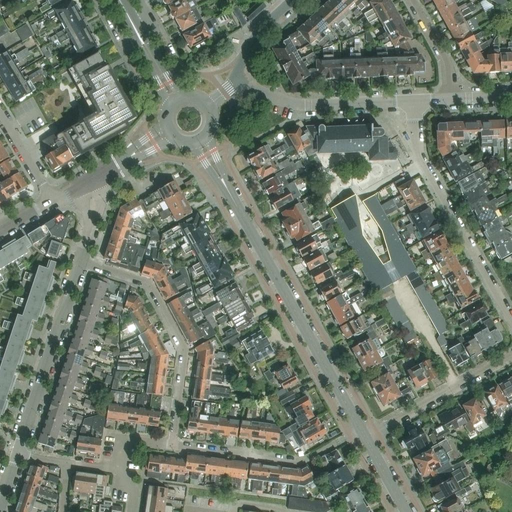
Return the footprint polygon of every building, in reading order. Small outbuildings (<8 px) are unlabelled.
[(41,14),(51,9),(50,7),(51,7),(51,6),(61,0),(46,0),(48,1),(41,5),(42,7),(39,9),(41,14)] [(175,19),(179,16),(190,10),(197,6),(194,0),(181,0),(169,7),(169,8),(171,11),(171,12),(170,14),(172,17),(174,18),(174,17),(175,19)] [(325,5),(348,29),(349,29),(349,30),(353,27),(345,18),(350,13),(347,10),(348,10),(338,0),(329,0),(327,3),(328,3),(326,5),(325,5)] [(338,0),(348,10),(349,9),(354,4),(361,11),(364,8),(357,0),(338,0)] [(364,16),(366,19),(392,5),(392,4),(391,5),(390,3),(391,2),(389,0),(374,0),(369,3),(372,10),(363,15),(364,16)] [(438,0),(434,3),(434,2),(436,5),(435,5),(439,12),(454,4),(452,0),(438,0)] [(484,0),(479,3),(484,11),(493,7),(493,6),(484,0)] [(63,5),(46,14),(49,19),(56,15),(60,23),(80,12),(75,3),(72,5),(71,3),(68,4),(67,2),(63,5)] [(260,2),(245,16),(250,21),(265,7),(260,2)] [(454,4),(439,12),(443,19),(444,19),(445,21),(444,21),(468,8),(466,6),(465,4),(457,8),(454,4)] [(348,29),(325,5),(324,7),(323,6),(316,13),(315,14),(329,28),(329,27),(335,22),(344,33),(348,29)] [(392,5),(366,19),(368,24),(377,19),(381,25),(394,18),(396,16),(398,15),(394,7),(393,7),(391,5),(392,5)] [(237,6),(231,9),(236,18),(237,18),(242,15),(237,6)] [(177,25),(181,32),(196,23),(198,27),(212,19),(209,14),(201,19),(195,8),(189,12),(176,20),(178,25),(177,25)] [(468,8),(444,21),(445,21),(446,24),(445,24),(449,31),(465,22),(462,18),(470,13),(468,9),(468,8)] [(10,11),(2,15),(5,19),(12,15),(10,11)] [(64,30),(56,35),(58,39),(86,24),(86,23),(84,24),(83,22),(85,21),(84,20),(80,12),(60,23),(64,30)] [(306,23),(327,46),(328,46),(333,43),(323,33),(328,28),(329,28),(315,14),(314,14),(307,21),(308,22),(306,23)] [(364,16),(357,22),(359,25),(363,21),(366,19),(364,16)] [(404,26),(399,17),(382,27),(385,33),(377,38),(379,42),(405,28),(404,28),(403,26),(404,26)] [(212,19),(198,27),(182,36),(183,37),(185,36),(187,39),(185,40),(189,48),(193,45),(195,48),(205,42),(203,40),(209,37),(207,32),(213,29),(214,23),(216,22),(214,18),(212,19)] [(0,23),(0,30),(3,36),(9,32),(3,22),(0,23)] [(465,22),(449,31),(453,38),(454,38),(455,40),(454,40),(454,41),(470,32),(470,33),(478,28),(476,24),(475,23),(467,27),(465,22)] [(300,36),(309,45),(310,45),(315,41),(322,48),(327,46),(306,23),(306,24),(304,25),(297,31),(297,32),(300,36)] [(69,39),(73,46),(93,35),(88,26),(86,27),(85,25),(87,24),(86,24),(58,39),(60,44),(69,39)] [(26,25),(15,31),(19,36),(29,30),(26,25)] [(405,28),(379,42),(382,47),(390,42),(394,49),(399,46),(403,43),(407,41),(411,39),(407,30),(406,31),(404,29),(405,28)] [(19,36),(22,42),(33,36),(29,30),(19,36)] [(309,45),(300,36),(297,32),(289,37),(286,35),(280,41),(282,45),(272,50),(272,51),(274,51),(278,59),(280,57),(281,59),(279,60),(279,61),(296,52),(309,45)] [(367,33),(366,33),(365,33),(365,41),(366,41),(366,43),(374,43),(368,32),(367,32),(367,33)] [(470,32),(454,41),(460,50),(475,41),(475,42),(483,37),(481,32),(472,37),(470,33),(470,32)] [(77,53),(72,56),(76,63),(79,61),(81,60),(80,59),(90,54),(94,51),(93,49),(96,47),(95,45),(97,44),(96,42),(93,35),(73,46),(77,53)] [(475,41),(460,50),(464,57),(466,59),(470,57),(478,52),(488,47),(492,40),(491,39),(486,42),(478,46),(475,42),(475,41)] [(407,41),(403,43),(408,52),(409,71),(410,71),(413,71),(416,71),(416,73),(424,73),(424,64),(425,64),(425,63),(424,63),(420,56),(413,57),(413,52),(408,44),(407,41)] [(507,49),(498,50),(499,68),(499,73),(501,73),(501,74),(508,74),(508,72),(511,72),(511,42),(510,43),(508,43),(508,48),(507,48),(507,49)] [(359,43),(354,44),(354,49),(356,78),(358,77),(358,78),(368,78),(369,78),(368,58),(367,58),(360,58),(359,43)] [(396,57),(395,57),(396,77),(397,77),(410,76),(413,76),(413,71),(410,71),(409,71),(408,52),(403,43),(399,46),(403,53),(403,57),(396,57)] [(487,56),(486,56),(487,61),(488,73),(499,73),(499,68),(498,50),(498,46),(493,46),(493,55),(487,56)] [(322,49),(323,60),(316,61),(316,69),(316,74),(316,79),(316,80),(326,80),(326,79),(329,79),(329,80),(328,50),(328,49),(328,48),(322,49)] [(381,48),(376,48),(376,58),(368,58),(369,78),(380,77),(380,76),(382,76),(382,77),(381,48)] [(395,57),(387,57),(386,50),(385,48),(381,48),(382,77),(382,76),(385,76),(385,77),(396,77),(395,57)] [(7,51),(0,55),(0,69),(28,52),(26,49),(14,56),(13,55),(10,57),(7,51)] [(333,60),(332,49),(328,50),(329,80),(329,79),(331,79),(331,80),(342,79),(341,59),(333,60)] [(349,49),(350,59),(341,59),(342,79),(353,79),(353,78),(355,78),(354,49),(349,49)] [(47,51),(43,54),(45,58),(46,59),(51,56),(48,50),(47,51)] [(2,81),(6,79),(19,71),(16,66),(19,64),(18,63),(30,56),(28,52),(0,69),(0,77),(1,79),(1,80),(2,81)] [(296,52),(279,61),(284,70),(286,69),(287,70),(285,72),(286,73),(311,59),(312,59),(315,57),(313,53),(300,60),(296,52)] [(470,57),(466,59),(467,61),(473,73),(481,73),(481,74),(488,73),(487,61),(483,61),(480,54),(479,52),(470,57)] [(72,68),(72,69),(98,115),(111,137),(127,128),(124,123),(134,117),(121,95),(122,94),(118,87),(117,87),(115,84),(116,83),(112,76),(111,77),(103,63),(104,62),(100,55),(99,56),(98,54),(72,68)] [(316,79),(316,74),(316,69),(310,70),(307,71),(305,68),(313,63),(312,59),(311,59),(286,73),(287,74),(289,73),(290,75),(288,76),(292,84),(291,84),(291,85),(302,79),(302,81),(309,77),(310,79),(316,79)] [(20,73),(7,80),(3,83),(4,84),(7,88),(6,88),(7,90),(8,89),(10,92),(41,73),(39,70),(32,74),(27,77),(27,76),(23,79),(20,73)] [(41,73),(10,92),(12,95),(11,96),(12,97),(12,98),(14,100),(14,101),(15,103),(36,90),(32,85),(35,83),(36,85),(45,79),(41,73)] [(75,158),(92,149),(103,143),(102,142),(111,137),(98,115),(94,118),(93,116),(60,135),(62,139),(65,145),(73,158),(75,157),(75,158)] [(480,123),(480,133),(480,140),(480,141),(488,140),(488,148),(493,148),(492,127),(492,121),(490,121),(490,122),(487,122),(487,121),(480,122),(480,123)] [(493,121),(492,121),(492,127),(493,148),(497,147),(497,140),(504,140),(504,127),(503,122),(503,121),(496,121),(496,122),(493,122),(493,121)] [(451,123),(451,124),(451,131),(449,131),(450,142),(458,141),(458,149),(463,148),(462,128),(462,122),(460,123),(460,124),(458,124),(458,123),(451,123)] [(462,122),(462,128),(463,148),(463,149),(470,145),(469,143),(469,140),(469,133),(480,133),(480,123),(473,123),(472,122),(465,122),(466,123),(463,123),(463,122),(462,122)] [(439,124),(435,124),(435,127),(436,127),(436,132),(436,134),(436,139),(437,139),(437,140),(437,148),(437,149),(442,158),(447,155),(452,152),(449,147),(450,147),(450,142),(449,131),(451,131),(451,124),(445,124),(439,124)] [(317,139),(318,151),(318,154),(369,152),(369,161),(373,161),(373,160),(383,159),(383,160),(386,160),(386,159),(394,159),(396,156),(396,152),(389,141),(391,140),(390,139),(384,143),(381,138),(382,137),(383,136),(383,135),(383,133),(383,132),(382,131),(380,130),(379,130),(372,130),(372,126),(370,126),(370,125),(369,125),(369,126),(364,126),(364,128),(326,130),(326,126),(307,127),(307,130),(306,130),(311,139),(317,139)] [(308,157),(315,153),(318,151),(317,139),(311,139),(306,130),(303,132),(302,131),(302,132),(300,133),(298,130),(297,128),(294,129),(288,133),(299,152),(304,149),(308,157)] [(62,139),(60,135),(58,132),(41,142),(45,148),(62,139)] [(62,139),(45,148),(49,155),(64,146),(65,145),(62,139)] [(63,163),(72,158),(65,146),(64,146),(49,155),(45,157),(53,170),(63,164),(63,163)] [(247,156),(246,157),(247,159),(247,161),(248,163),(250,164),(251,165),(252,165),(253,168),(274,157),(281,153),(285,151),(283,146),(278,148),(267,154),(266,152),(263,147),(261,148),(260,148),(257,149),(257,151),(255,152),(247,156)] [(0,162),(5,160),(9,157),(5,150),(4,151),(3,149),(0,150),(0,162)] [(447,157),(443,159),(444,161),(444,162),(445,165),(447,166),(449,170),(450,171),(466,161),(466,162),(474,157),(472,153),(464,157),(460,150),(447,157)] [(318,158),(315,153),(308,157),(311,162),(318,158)] [(253,168),(251,169),(258,181),(273,173),(273,174),(283,169),(284,170),(285,170),(291,166),(290,164),(287,160),(281,163),(280,164),(279,164),(278,164),(277,164),(277,163),(274,157),(253,168)] [(9,159),(0,164),(0,172),(3,177),(7,175),(9,178),(0,184),(9,198),(10,197),(11,197),(16,195),(16,193),(19,191),(20,192),(24,189),(25,188),(25,186),(26,186),(25,185),(25,184),(23,181),(22,180),(9,159)] [(466,161),(450,171),(450,172),(450,173),(451,176),(453,177),(456,182),(460,179),(481,168),(478,164),(470,168),(466,162),(466,161)] [(299,162),(294,165),(297,170),(297,171),(303,168),(299,162)] [(262,184),(261,185),(261,186),(262,185),(264,188),(263,188),(264,189),(264,191),(265,193),(267,194),(268,195),(274,192),(288,184),(284,177),(288,175),(297,170),(294,165),(291,166),(285,170),(284,170),(275,175),(275,177),(262,184)] [(472,174),(461,181),(457,183),(456,184),(458,188),(459,187),(460,188),(459,190),(461,192),(462,193),(463,194),(484,183),(480,176),(475,179),(472,174)] [(397,189),(406,184),(403,178),(394,183),(397,189)] [(185,184),(187,188),(193,185),(191,180),(185,184)] [(412,181),(397,189),(399,193),(401,195),(397,197),(400,202),(418,192),(417,192),(415,189),(416,189),(416,188),(417,188),(413,180),(412,181)] [(145,213),(147,212),(164,202),(180,193),(174,181),(167,185),(164,187),(162,186),(159,187),(159,190),(157,191),(159,195),(161,198),(151,204),(147,196),(139,201),(141,205),(145,213)] [(275,197),(270,200),(273,205),(271,206),(273,210),(274,211),(278,208),(287,203),(290,208),(296,204),(292,198),(292,199),(288,192),(295,188),(292,182),(274,193),(273,193),(273,194),(274,194),(275,195),(274,196),(275,197)] [(484,183),(463,194),(461,195),(462,197),(462,196),(462,195),(463,195),(465,198),(463,199),(467,206),(485,196),(485,197),(491,193),(484,182),(484,183)] [(0,202),(2,202),(2,203),(8,199),(8,198),(9,198),(0,184),(0,183),(0,202)] [(158,214),(160,217),(185,203),(183,199),(184,198),(181,192),(180,193),(164,202),(168,208),(158,214)] [(410,211),(420,206),(424,203),(425,203),(421,195),(420,196),(419,196),(417,193),(418,193),(418,192),(400,202),(403,207),(406,205),(410,211)] [(495,199),(491,201),(488,203),(485,197),(485,196),(467,206),(471,213),(473,212),(475,216),(474,217),(473,216),(474,217),(500,203),(501,202),(508,198),(505,193),(495,199)] [(391,262),(383,266),(363,237),(355,195),(331,209),(335,217),(333,218),(374,294),(377,292),(388,286),(405,276),(416,271),(397,236),(391,225),(375,196),(363,203),(383,235),(391,262)] [(303,203),(291,210),(282,214),(285,219),(282,221),(283,223),(282,225),(283,228),(286,228),(286,230),(307,218),(303,211),(307,208),(306,206),(314,201),(311,196),(303,201),(302,201),(303,203)] [(130,203),(120,208),(141,226),(142,224),(138,217),(144,214),(138,204),(136,200),(134,201),(132,200),(130,201),(130,203)] [(395,205),(392,200),(381,206),(384,211),(389,208),(395,205)] [(500,203),(474,217),(477,220),(478,221),(478,223),(479,225),(481,226),(481,227),(497,218),(501,216),(497,210),(496,210),(495,208),(501,205),(503,204),(501,202),(500,203)] [(185,203),(160,217),(162,221),(172,215),(176,222),(187,216),(192,214),(191,213),(192,213),(190,208),(188,208),(185,203)] [(425,205),(421,208),(408,214),(408,215),(406,216),(411,224),(398,231),(400,235),(407,231),(431,218),(429,214),(430,214),(429,212),(429,210),(428,208),(426,207),(425,205)] [(141,226),(120,208),(117,219),(115,220),(114,222),(115,224),(115,225),(131,230),(132,225),(140,227),(141,226)] [(506,213),(497,218),(481,227),(480,228),(481,229),(480,228),(482,227),(484,231),(482,232),(486,239),(503,229),(500,223),(503,222),(503,221),(508,218),(506,213)] [(159,245),(159,251),(163,248),(173,243),(170,237),(176,234),(175,233),(181,230),(184,237),(205,225),(201,218),(198,219),(197,217),(200,215),(200,214),(195,216),(162,235),(160,243),(161,244),(159,245)] [(62,216),(59,216),(51,221),(49,221),(47,223),(46,224),(44,225),(40,228),(48,240),(65,219),(62,216)] [(320,227),(322,231),(335,224),(332,217),(319,225),(317,222),(311,225),(307,218),(286,230),(287,231),(286,233),(288,236),(290,236),(291,238),(294,236),(296,239),(294,240),(294,241),(296,240),(320,227)] [(418,241),(435,232),(439,229),(438,228),(438,226),(437,223),(435,222),(434,221),(433,221),(431,218),(407,231),(410,236),(414,233),(418,241)] [(61,245),(63,240),(64,238),(65,237),(66,234),(65,233),(69,224),(68,221),(65,219),(48,240),(61,245)] [(393,223),(391,225),(397,236),(399,235),(393,223)] [(113,232),(111,236),(135,244),(136,240),(131,238),(131,237),(129,237),(131,230),(115,225),(114,227),(113,228),(112,231),(113,232)] [(205,225),(184,237),(188,243),(181,246),(183,251),(211,235),(211,234),(208,236),(206,234),(209,232),(205,225)] [(27,236),(30,240),(33,245),(39,241),(41,245),(43,246),(48,240),(40,228),(38,229),(37,228),(34,230),(34,231),(27,236)] [(503,229),(486,239),(490,246),(492,245),(494,249),(492,249),(492,248),(491,249),(492,250),(494,249),(509,240),(511,238),(511,234),(504,230),(503,229)] [(440,231),(435,234),(422,241),(421,242),(425,250),(420,253),(422,257),(445,245),(443,241),(445,240),(444,238),(444,237),(442,233),(441,233),(440,231)] [(211,235),(183,251),(185,254),(192,250),(196,257),(216,246),(212,238),(210,240),(209,237),(212,236),(211,235)] [(108,247),(107,248),(123,254),(123,253),(142,259),(145,248),(135,244),(111,236),(110,241),(108,246),(108,247)] [(14,241),(8,244),(20,264),(23,262),(21,257),(29,252),(26,248),(30,245),(28,241),(25,237),(16,242),(14,241)] [(320,250),(321,249),(327,246),(325,242),(320,245),(319,242),(314,245),(310,237),(295,246),(296,247),(296,249),(297,251),(299,252),(302,257),(319,248),(320,250)] [(62,245),(61,245),(48,240),(43,246),(49,248),(47,254),(50,257),(52,258),(57,259),(59,251),(61,251),(62,248),(61,247),(62,245)] [(500,260),(504,258),(511,253),(511,244),(509,240),(494,249),(494,250),(494,252),(496,254),(497,255),(498,256),(497,257),(498,257),(500,259),(499,260),(500,260)] [(3,250),(0,251),(0,255),(6,266),(14,261),(17,266),(20,264),(8,244),(2,248),(3,250)] [(445,245),(422,257),(425,261),(430,258),(434,265),(452,255),(451,254),(452,253),(450,249),(448,248),(448,247),(447,248),(445,245)] [(199,263),(192,267),(194,271),(197,269),(223,255),(222,255),(219,256),(218,254),(220,253),(216,246),(196,257),(199,263)] [(123,254),(107,248),(106,251),(106,252),(104,257),(104,259),(110,261),(109,263),(137,273),(142,259),(123,253),(123,254)] [(143,270),(141,274),(142,275),(143,276),(145,277),(147,276),(150,277),(155,263),(157,249),(153,249),(151,262),(146,260),(143,270)] [(327,261),(321,249),(320,250),(303,259),(304,261),(303,263),(304,265),(306,265),(307,267),(310,265),(312,269),(309,270),(309,271),(324,263),(327,261)] [(158,253),(157,260),(158,262),(162,263),(162,262),(165,261),(160,252),(158,253)] [(330,262),(337,258),(334,253),(327,257),(330,262)] [(197,269),(194,271),(197,275),(204,271),(207,277),(227,266),(223,259),(221,260),(220,258),(223,256),(223,255),(197,269)] [(434,265),(438,272),(432,275),(435,279),(457,266),(455,263),(456,262),(456,261),(456,260),(454,256),(452,256),(452,255),(434,265)] [(501,262),(503,266),(511,261),(509,257),(501,262)] [(29,274),(28,277),(51,285),(53,280),(53,278),(51,277),(53,271),(56,263),(49,261),(46,269),(38,267),(35,276),(30,274),(29,274)] [(355,261),(349,264),(352,270),(358,267),(355,261)] [(164,266),(155,263),(150,277),(154,278),(154,280),(156,284),(169,276),(164,266)] [(335,279),(342,275),(340,271),(334,274),(333,271),(329,263),(310,273),(311,274),(311,276),(312,279),(314,279),(317,284),(329,278),(331,281),(335,279)] [(206,284),(197,289),(198,291),(201,295),(234,276),(234,275),(230,277),(229,275),(231,273),(227,266),(207,277),(211,284),(207,286),(206,284)] [(457,266),(435,279),(437,283),(442,280),(446,287),(464,277),(464,276),(464,274),(462,271),(461,270),(460,269),(459,270),(457,266)] [(185,268),(179,271),(181,276),(172,281),(169,276),(156,284),(158,288),(159,288),(161,292),(188,277),(185,268)] [(354,274),(352,270),(342,275),(335,279),(331,281),(332,283),(320,290),(323,295),(321,296),(323,300),(325,299),(326,301),(344,291),(339,282),(346,279),(348,279),(354,276),(354,274)] [(419,276),(416,271),(405,276),(409,282),(419,276)] [(419,276),(409,282),(411,286),(421,281),(419,276)] [(28,277),(27,281),(33,283),(30,292),(45,297),(47,291),(49,292),(49,290),(51,285),(28,277)] [(107,285),(109,280),(98,277),(97,281),(92,279),(89,288),(87,287),(104,293),(107,285)] [(166,301),(170,298),(179,293),(176,288),(185,283),(188,289),(191,287),(188,277),(161,292),(163,295),(163,297),(164,299),(165,300),(166,301)] [(445,297),(447,301),(469,288),(467,285),(468,284),(468,283),(468,282),(466,278),(465,278),(464,277),(446,287),(450,294),(445,297)] [(421,281),(411,286),(413,291),(424,285),(421,281)] [(228,282),(208,293),(210,297),(216,295),(221,304),(218,305),(218,304),(216,304),(202,312),(203,314),(204,317),(222,307),(242,296),(239,291),(240,289),(238,286),(236,285),(236,286),(235,284),(230,286),(228,282)] [(424,285),(413,291),(415,295),(426,289),(424,285)] [(377,292),(380,296),(390,290),(388,286),(377,292)] [(104,293),(87,287),(87,288),(89,288),(86,296),(85,295),(85,296),(109,303),(110,299),(103,297),(104,293)] [(459,310),(474,302),(478,299),(477,298),(478,296),(476,293),(474,292),(473,291),(471,292),(469,288),(447,301),(449,305),(455,302),(459,310)] [(426,289),(415,295),(418,299),(428,293),(426,289)] [(392,294),(390,290),(380,296),(382,300),(392,294)] [(21,299),(20,303),(43,310),(44,305),(45,303),(43,302),(45,297),(30,292),(27,301),(22,299),(21,299)] [(172,302),(167,304),(170,309),(169,309),(172,315),(186,307),(183,301),(191,297),(189,292),(172,302)] [(332,315),(361,299),(362,298),(363,298),(361,293),(349,300),(346,293),(342,295),(341,295),(327,303),(328,305),(326,305),(327,307),(328,309),(329,310),(330,309),(333,314),(331,315),(332,315)] [(428,293),(418,299),(420,303),(431,297),(428,293)] [(392,294),(382,300),(384,304),(395,298),(392,294)] [(110,295),(109,298),(118,301),(117,302),(123,304),(124,300),(123,299),(118,298),(117,297),(110,295)] [(126,315),(121,318),(123,321),(130,317),(129,315),(142,308),(137,299),(137,298),(135,297),(130,296),(128,295),(127,300),(123,310),(127,312),(129,315),(127,316),(126,315)] [(109,303),(85,296),(86,296),(83,304),(99,309),(100,305),(107,308),(109,303)] [(220,325),(229,320),(249,309),(246,303),(247,301),(245,298),(243,298),(242,296),(222,307),(228,317),(225,318),(225,316),(224,316),(217,320),(220,325)] [(431,297),(420,303),(422,307),(433,301),(431,297)] [(359,305),(359,304),(364,301),(362,298),(361,299),(348,306),(332,315),(333,315),(336,319),(334,320),(337,325),(338,324),(339,326),(344,323),(354,318),(357,316),(353,308),(359,305)] [(384,304),(386,308),(397,302),(395,298),(384,304)] [(433,301),(422,307),(425,311),(435,305),(433,301)] [(386,308),(388,312),(399,306),(397,302),(386,308)] [(20,303),(19,306),(25,308),(22,317),(32,320),(36,322),(38,316),(40,317),(41,315),(43,310),(20,303)] [(99,309),(83,304),(81,312),(79,312),(103,320),(105,316),(98,313),(99,309)] [(461,324),(464,329),(488,316),(488,315),(486,316),(484,312),(485,312),(484,310),(485,310),(485,308),(484,305),(482,305),(481,305),(481,304),(476,306),(461,315),(465,322),(461,324)] [(435,305),(425,311),(427,315),(438,309),(435,305)] [(388,312),(391,316),(401,310),(399,306),(388,312)] [(176,320),(178,325),(199,313),(198,310),(190,314),(186,307),(172,315),(175,320),(176,320)] [(128,323),(124,324),(127,329),(147,317),(145,314),(146,313),(144,309),(143,309),(142,308),(129,315),(130,317),(132,320),(128,323)] [(226,337),(227,338),(233,335),(253,324),(251,319),(254,318),(253,316),(254,314),(252,311),(250,310),(249,309),(229,320),(235,330),(233,331),(232,330),(231,329),(224,333),(226,337)] [(438,309),(427,315),(429,319),(440,313),(438,309)] [(391,316),(393,320),(403,314),(401,310),(391,316)] [(103,320),(79,312),(81,313),(78,320),(94,326),(95,322),(102,324),(103,320)] [(202,318),(204,317),(203,314),(201,315),(199,313),(178,325),(181,329),(180,330),(183,335),(197,327),(194,321),(201,317),(202,318)] [(440,313),(429,319),(432,323),(442,318),(440,313)] [(403,314),(393,320),(395,324),(406,318),(403,314)] [(8,323),(7,326),(30,333),(31,329),(32,327),(30,326),(32,320),(22,317),(17,315),(14,325),(8,323)] [(369,327),(363,315),(345,325),(340,327),(341,328),(341,329),(340,330),(340,332),(342,335),(343,336),(344,335),(347,339),(353,336),(355,335),(355,336),(358,336),(358,335),(366,331),(368,333),(374,330),(371,326),(369,327)] [(499,335),(494,326),(488,316),(464,329),(478,321),(483,330),(473,336),(482,351),(484,350),(486,351),(490,348),(491,347),(497,344),(497,343),(499,341),(500,339),(498,335),(499,335)] [(147,317),(127,329),(129,333),(132,331),(137,329),(140,335),(153,328),(152,326),(153,325),(150,321),(149,321),(147,317)] [(395,324),(397,328),(408,322),(406,318),(395,324)] [(442,318),(432,323),(434,327),(444,321),(442,318)] [(383,319),(371,326),(374,330),(386,323),(383,319)] [(94,326),(78,320),(78,321),(75,328),(74,328),(98,336),(99,332),(92,330),(94,326)] [(444,321),(434,327),(436,332),(447,326),(444,321)] [(187,340),(189,345),(202,338),(204,341),(216,334),(212,330),(207,322),(197,327),(183,335),(186,341),(187,340)] [(397,328),(399,332),(410,326),(408,322),(397,328)] [(7,326),(6,330),(12,332),(9,341),(23,345),(25,340),(27,340),(28,338),(30,333),(7,326)] [(399,332),(402,336),(412,330),(410,326),(399,332)] [(439,336),(442,334),(449,330),(447,326),(436,332),(439,336)] [(98,336),(74,328),(75,329),(73,337),(72,336),(72,337),(88,342),(90,338),(96,340),(98,336)] [(140,340),(129,346),(130,349),(132,348),(138,347),(157,336),(156,333),(156,332),(155,330),(154,329),(153,328),(140,335),(138,336),(140,340)] [(358,360),(376,350),(380,348),(375,338),(378,337),(374,330),(368,333),(366,334),(368,337),(361,341),(361,340),(360,341),(358,343),(358,342),(357,342),(358,343),(359,344),(357,345),(352,348),(354,353),(353,353),(353,355),(355,358),(356,359),(357,358),(358,360)] [(412,330),(402,336),(404,339),(414,333),(412,330)] [(238,338),(229,343),(224,346),(227,353),(243,345),(248,355),(245,357),(250,366),(256,362),(257,363),(264,360),(263,358),(273,352),(273,351),(272,351),(269,345),(269,344),(269,343),(268,343),(266,340),(267,340),(266,339),(266,338),(265,339),(262,332),(261,331),(240,342),(238,338)] [(417,338),(414,333),(404,339),(406,344),(407,343),(414,340),(417,338)] [(442,334),(439,336),(436,340),(438,343),(445,340),(442,334)] [(235,339),(233,335),(227,338),(226,337),(220,341),(222,346),(235,339)] [(157,336),(138,347),(141,353),(150,351),(163,344),(160,340),(159,339),(157,336)] [(458,341),(462,347),(467,344),(469,346),(465,348),(468,353),(470,358),(474,355),(476,356),(480,354),(480,352),(482,351),(473,336),(474,339),(469,342),(467,339),(463,341),(462,339),(458,341)] [(88,342),(72,337),(73,337),(70,345),(69,344),(92,352),(94,348),(87,346),(88,342)] [(200,345),(195,348),(198,353),(198,355),(198,356),(227,360),(227,356),(226,353),(218,352),(216,354),(214,354),(214,349),(210,341),(209,340),(200,345)] [(414,340),(407,343),(410,349),(416,345),(414,340)] [(438,343),(444,354),(448,352),(450,356),(449,356),(452,362),(453,361),(455,366),(459,364),(460,366),(465,363),(464,361),(468,359),(461,347),(462,347),(458,341),(460,344),(450,349),(445,340),(438,343)] [(0,347),(0,351),(21,359),(23,354),(24,352),(22,351),(23,345),(9,341),(6,350),(0,348),(0,347)] [(67,353),(83,358),(84,354),(91,357),(92,352),(69,344),(69,345),(70,345),(67,353)] [(150,351),(141,353),(142,355),(143,358),(143,360),(150,359),(156,356),(167,357),(167,355),(165,350),(165,349),(163,344),(150,351)] [(385,369),(389,367),(392,365),(387,357),(381,360),(380,358),(384,356),(385,355),(384,353),(382,350),(381,349),(379,349),(376,351),(376,350),(358,360),(360,362),(358,363),(359,365),(360,367),(362,369),(363,368),(365,372),(372,368),(373,370),(383,365),(385,369)] [(0,351),(0,355),(4,357),(1,366),(15,370),(17,365),(19,366),(20,364),(21,359),(0,351)] [(83,358),(67,353),(65,361),(63,361),(87,369),(88,364),(82,362),(83,358)] [(146,362),(145,365),(166,367),(166,364),(167,363),(168,361),(167,359),(167,357),(156,356),(150,359),(150,362),(146,362)] [(228,360),(227,360),(198,356),(197,361),(196,361),(195,367),(212,370),(213,362),(228,364),(228,360)] [(421,364),(418,365),(426,379),(428,381),(432,379),(433,380),(438,377),(437,376),(438,375),(430,360),(421,364)] [(87,369),(63,361),(65,361),(62,369),(78,375),(79,371),(86,373),(87,369)] [(144,365),(144,369),(149,370),(148,375),(165,377),(166,372),(165,371),(166,367),(145,365),(144,365)] [(287,365),(273,372),(283,389),(274,394),(277,399),(278,399),(284,396),(288,393),(285,388),(297,382),(296,380),(297,378),(295,375),(293,375),(292,373),(287,365)] [(426,379),(418,365),(406,372),(413,384),(415,388),(420,386),(420,388),(426,384),(425,383),(427,382),(426,379)] [(0,379),(13,384),(15,379),(15,377),(13,376),(15,370),(1,366),(0,367),(0,379)] [(212,370),(195,367),(194,374),(195,374),(194,379),(210,381),(222,383),(223,376),(211,374),(212,370)] [(385,369),(374,375),(377,380),(371,383),(374,388),(373,389),(373,390),(375,393),(376,395),(395,385),(390,375),(393,374),(389,367),(385,369)] [(78,375),(62,369),(62,370),(59,377),(58,377),(82,385),(83,381),(76,378),(78,375)] [(115,372),(113,380),(118,381),(121,381),(122,372),(116,372),(115,372)] [(107,375),(104,383),(109,385),(112,377),(107,375)] [(142,380),(141,384),(163,387),(164,383),(165,382),(165,377),(148,375),(147,381),(142,380)] [(224,376),(223,383),(231,384),(232,377),(224,376)] [(82,385),(58,377),(59,378),(57,385),(56,385),(56,386),(72,391),(74,387),(80,389),(82,385)] [(0,379),(0,393),(7,396),(9,390),(11,391),(11,389),(13,384),(0,379)] [(193,382),(193,384),(194,386),(193,389),(224,394),(225,389),(215,388),(209,387),(210,381),(194,379),(194,381),(193,382)] [(511,398),(511,397),(511,395),(511,382),(510,379),(508,380),(508,379),(502,383),(503,384),(500,385),(499,384),(498,385),(499,386),(508,401),(506,402),(507,404),(510,410),(511,409),(511,398)] [(130,382),(129,387),(133,387),(146,389),(145,394),(147,394),(151,395),(162,396),(162,395),(163,394),(163,391),(163,390),(163,387),(141,384),(133,383),(130,382)] [(395,385),(376,395),(377,397),(378,400),(380,401),(381,401),(384,406),(389,403),(389,404),(391,403),(392,404),(391,404),(392,404),(396,401),(395,399),(400,397),(401,397),(406,394),(408,393),(409,393),(408,392),(412,390),(410,387),(399,393),(395,385)] [(72,391),(56,386),(57,386),(54,394),(53,393),(52,393),(76,401),(78,397),(71,395),(72,391)] [(506,402),(499,391),(497,386),(484,394),(494,412),(490,414),(494,421),(501,434),(509,430),(503,419),(511,414),(511,413),(510,410),(507,404),(506,402)] [(192,399),(197,400),(207,401),(208,396),(219,397),(229,398),(230,394),(224,394),(193,389),(193,393),(192,394),(191,396),(192,397),(192,399)] [(107,415),(106,420),(116,421),(120,393),(111,391),(109,397),(110,397),(114,398),(113,405),(108,404),(107,415)] [(288,402),(295,398),(292,392),(288,393),(284,396),(278,399),(282,405),(288,402)] [(76,401),(52,393),(52,394),(54,394),(51,402),(67,407),(68,403),(75,405),(76,401)] [(120,393),(116,421),(127,423),(129,407),(123,406),(125,393),(120,393)] [(141,395),(137,424),(148,425),(150,410),(149,410),(143,409),(144,402),(146,402),(147,394),(145,394),(141,394),(141,395)] [(129,407),(127,423),(137,424),(141,395),(137,395),(135,408),(129,407)] [(150,410),(148,425),(158,427),(159,417),(160,416),(160,414),(160,413),(160,411),(162,396),(152,395),(151,395),(149,410),(150,410)] [(295,398),(288,402),(297,418),(294,420),(296,423),(281,431),(284,437),(286,436),(297,429),(299,428),(298,428),(308,422),(307,420),(309,419),(313,417),(307,407),(310,405),(309,403),(310,403),(308,398),(306,399),(305,397),(297,401),(295,398)] [(480,420),(483,418),(487,426),(494,421),(490,414),(490,413),(488,414),(482,403),(481,404),(482,405),(479,406),(475,399),(476,399),(475,398),(469,402),(468,400),(462,404),(463,406),(462,406),(462,407),(462,406),(470,421),(474,428),(482,424),(480,420)] [(200,403),(191,401),(187,431),(197,432),(199,416),(200,403)] [(67,407),(51,402),(49,410),(47,409),(47,410),(71,418),(72,413),(66,411),(67,407)] [(203,416),(199,416),(197,432),(207,433),(211,404),(205,403),(203,416)] [(90,405),(90,406),(84,404),(83,407),(89,410),(95,412),(96,407),(90,405)] [(216,405),(211,404),(207,433),(217,435),(219,418),(214,417),(216,405)] [(444,425),(432,431),(434,435),(438,442),(450,435),(447,429),(452,427),(454,431),(464,425),(469,433),(475,430),(474,428),(470,421),(468,422),(461,410),(460,411),(459,408),(458,409),(456,406),(456,407),(456,408),(454,409),(454,408),(453,408),(454,411),(447,414),(446,413),(439,416),(444,425)] [(252,413),(249,439),(257,440),(259,423),(255,423),(256,410),(252,409),(252,413)] [(71,418),(47,410),(49,410),(46,418),(62,423),(63,420),(70,422),(71,418)] [(226,436),(230,410),(226,410),(224,419),(219,418),(217,435),(226,436)] [(236,437),(237,432),(239,421),(232,420),(234,411),(230,410),(226,436),(236,437)] [(239,433),(238,438),(249,439),(252,413),(247,412),(246,422),(241,421),(239,433)] [(259,423),(257,440),(267,441),(269,425),(270,415),(269,413),(267,414),(265,424),(259,423)] [(102,435),(105,414),(93,417),(93,419),(92,427),(91,429),(97,433),(98,434),(102,435)] [(269,425),(267,441),(278,443),(278,438),(279,434),(279,429),(277,426),(274,425),(275,421),(270,415),(269,425)] [(82,425),(92,427),(93,419),(93,417),(84,419),(82,425)] [(62,423),(46,418),(46,419),(43,426),(42,426),(66,434),(67,430),(60,427),(62,423)] [(297,429),(286,436),(288,439),(295,435),(298,439),(300,438),(304,445),(306,445),(307,446),(312,444),(311,442),(326,433),(325,432),(326,432),(326,430),(325,427),(323,427),(322,427),(322,426),(321,426),(317,418),(316,419),(312,421),(299,428),(297,429)] [(64,438),(66,434),(42,426),(43,427),(41,434),(40,434),(56,440),(57,436),(64,438)] [(77,443),(76,446),(76,451),(80,451),(80,452),(86,453),(86,452),(88,452),(89,438),(85,438),(86,429),(81,428),(78,437),(77,443)] [(428,444),(422,434),(420,430),(415,432),(414,430),(408,433),(409,435),(402,439),(403,441),(402,442),(405,448),(407,447),(408,449),(410,448),(410,449),(413,447),(415,445),(417,450),(416,450),(416,451),(424,447),(424,446),(428,444)] [(44,450),(52,453),(56,440),(40,434),(40,435),(38,444),(45,446),(44,450)] [(89,438),(88,452),(89,453),(90,454),(93,454),(95,453),(99,454),(102,435),(98,434),(97,439),(90,438),(89,438)] [(431,445),(438,442),(434,435),(427,438),(431,445)] [(418,457),(414,460),(415,461),(414,462),(417,466),(418,467),(417,470),(419,474),(422,474),(423,476),(427,474),(430,472),(432,478),(437,475),(434,470),(449,462),(450,459),(447,454),(451,451),(445,440),(440,443),(430,449),(430,450),(418,457)] [(329,475),(344,466),(335,450),(325,456),(325,455),(318,459),(323,467),(322,467),(325,472),(327,471),(329,475)] [(186,461),(185,472),(191,472),(190,479),(194,480),(197,457),(193,456),(192,455),(189,455),(188,456),(187,455),(186,461)] [(147,470),(147,471),(146,478),(159,479),(160,472),(162,457),(149,456),(148,465),(147,466),(146,468),(147,470)] [(197,457),(194,480),(198,480),(199,473),(205,474),(207,458),(206,458),(205,457),(202,456),(201,457),(197,457)] [(160,472),(159,479),(159,480),(165,481),(166,473),(172,474),(174,459),(172,459),(171,458),(168,457),(167,458),(162,457),(160,472)] [(207,458),(205,474),(211,475),(211,482),(214,482),(217,459),(213,459),(212,458),(210,458),(209,458),(207,458)] [(174,459),(172,474),(177,474),(176,483),(183,484),(183,482),(185,472),(186,461),(181,460),(180,459),(177,459),(176,459),(174,459)] [(217,459),(214,482),(218,483),(219,476),(225,477),(227,461),(226,461),(225,460),(222,459),(221,460),(217,459)] [(231,485),(235,485),(238,462),(234,462),(233,461),(230,460),(229,461),(227,461),(225,477),(232,478),(231,485)] [(235,485),(234,490),(239,491),(239,490),(241,479),(246,479),(248,463),(246,463),(245,462),(243,462),(242,463),(238,462),(235,485)] [(438,485),(430,490),(433,495),(434,496),(433,496),(432,498),(434,502),(436,502),(437,502),(438,503),(445,499),(461,491),(456,483),(470,476),(462,462),(437,475),(432,478),(433,478),(435,477),(437,481),(435,483),(437,482),(438,485)] [(250,464),(249,469),(248,480),(253,481),(252,490),(257,491),(260,465),(257,465),(256,464),(253,463),(252,464),(250,464)] [(48,468),(37,464),(37,465),(37,467),(30,465),(27,475),(42,480),(45,470),(47,471),(48,468)] [(262,482),(268,483),(270,466),(269,466),(268,465),(265,465),(264,466),(260,465),(257,491),(261,491),(261,488),(262,482)] [(311,473),(315,481),(321,477),(317,470),(315,465),(309,469),(311,473)] [(270,466),(268,483),(274,484),(273,489),(277,489),(280,468),(277,467),(276,466),(273,466),(272,467),(270,466)] [(298,486),(296,496),(306,498),(306,492),(304,487),(315,481),(311,473),(309,469),(308,466),(307,467),(306,466),(303,468),(303,469),(300,470),(298,486)] [(347,470),(344,466),(329,475),(325,477),(332,489),(322,495),(325,501),(329,499),(330,502),(341,496),(339,493),(337,489),(353,481),(349,474),(347,474),(345,471),(347,470)] [(280,468),(277,494),(281,494),(281,490),(282,485),(288,485),(290,469),(288,469),(287,468),(285,467),(284,468),(280,468)] [(290,469),(288,485),(292,486),(291,496),(296,496),(298,486),(300,470),(296,470),(295,469),(293,468),(292,469),(290,469)] [(76,472),(73,490),(73,491),(80,492),(78,500),(82,500),(86,474),(76,472)] [(86,474),(82,500),(86,501),(87,493),(93,494),(96,475),(86,474)] [(42,480),(27,475),(25,482),(24,484),(41,490),(41,492),(42,493),(44,488),(40,487),(42,480)] [(93,494),(93,498),(104,499),(104,496),(109,496),(110,487),(109,489),(105,488),(107,477),(96,475),(93,494)] [(57,485),(57,484),(59,478),(49,476),(47,482),(57,485)] [(41,490),(24,484),(24,486),(23,486),(23,487),(21,493),(36,498),(37,494),(56,500),(57,496),(53,494),(46,491),(46,489),(44,488),(42,493),(41,492),(41,490)] [(148,486),(147,497),(166,500),(166,494),(174,495),(175,491),(174,491),(167,490),(167,489),(163,488),(148,486)] [(352,490),(343,495),(347,503),(340,509),(341,511),(348,511),(365,503),(360,494),(361,492),(359,490),(357,489),(356,487),(352,490)] [(444,505),(440,507),(442,511),(458,511),(463,509),(464,507),(462,504),(460,503),(457,498),(456,498),(455,497),(458,495),(459,497),(466,493),(464,489),(461,491),(445,499),(446,500),(445,501),(442,503),(441,504),(442,503),(444,505)] [(18,503),(45,511),(51,511),(52,510),(47,508),(47,506),(35,502),(36,498),(21,493),(19,500),(18,503)] [(166,500),(147,497),(145,507),(172,511),(173,507),(165,506),(166,500)] [(112,503),(113,502),(110,502),(103,501),(103,505),(99,505),(97,511),(121,511),(122,508),(110,506),(110,502),(112,503)] [(325,502),(323,511),(326,511),(334,508),(331,503),(325,502)] [(45,511),(18,503),(18,505),(17,505),(15,511),(16,511),(45,511)] [(371,511),(370,511),(365,503),(348,511),(371,511)]
